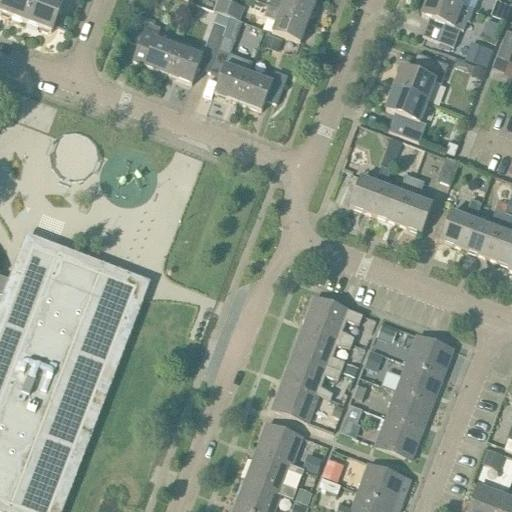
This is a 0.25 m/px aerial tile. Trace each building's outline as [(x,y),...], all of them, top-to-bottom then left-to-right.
[(0,15),(26,25),(35,0),(4,0),(0,11),(0,15)] [(53,0),(35,0),(26,25),(51,34),(63,3),(53,0)] [(277,0),(271,0),(268,8),(309,23),(317,0),(284,0),(283,2),(277,0)] [(422,39),(441,46),(453,50),(460,32),(452,30),(455,22),(469,27),(474,15),(460,10),(460,9),(435,0),(428,0),(421,18),(432,22),(425,39),(422,38),(422,39)] [(435,0),(460,9),(463,0),(435,0)] [(511,0),(495,0),(488,20),(504,26),(511,5),(511,4),(511,0)] [(226,20),(231,6),(218,2),(213,15),(226,20)] [(245,11),(231,6),(226,20),(240,25),(245,11)] [(309,23),(268,8),(264,20),(275,24),(271,36),(300,47),(309,23)] [(144,70),(167,78),(178,50),(179,50),(181,45),(171,41),(169,47),(156,42),(160,30),(148,26),(133,65),(144,69),(144,70)] [(178,50),(167,78),(191,88),(198,71),(208,75),(225,30),(214,26),(201,59),(179,50),(178,50)] [(226,31),(225,30),(208,75),(220,80),(214,96),(237,105),(247,77),(252,65),(242,61),(238,73),(226,68),(235,44),(223,40),(226,31)] [(511,35),(507,33),(502,46),(511,50),(511,35)] [(266,37),(262,49),(278,55),(283,43),(266,37)] [(471,45),(464,63),(487,71),(494,53),(471,45)] [(504,75),(511,53),(511,50),(502,46),(493,71),(504,75)] [(393,92),(427,105),(434,85),(441,87),(448,68),(417,56),(417,57),(420,58),(413,75),(401,71),(393,92)] [(471,76),(470,80),(482,84),(486,72),(474,68),(471,76)] [(247,77),(237,105),(261,114),(265,103),(277,108),(288,79),(276,74),(271,86),(247,77)] [(388,133),(388,134),(418,146),(425,128),(419,125),(427,105),(393,92),(385,113),(397,117),(391,134),(388,133)] [(448,145),(445,155),(453,158),(457,148),(448,145)] [(373,219),(394,164),(385,161),(382,169),(381,168),(375,186),(360,180),(349,209),(373,219)] [(458,166),(446,161),(437,184),(449,188),(458,166)] [(373,219),(397,228),(414,182),(405,178),(398,195),(384,190),(394,164),(373,219)] [(424,185),(414,182),(397,228),(421,237),(432,208),(417,203),(424,185)] [(450,215),(446,225),(439,244),(463,253),(474,224),(475,224),(481,207),(471,203),(465,221),(450,215)] [(463,253),(487,262),(505,216),(495,212),(489,229),(475,224),(474,224),(463,253)] [(511,218),(505,216),(487,262),(511,271),(511,269),(511,238),(507,236),(511,224),(511,218)] [(0,511),(60,511),(147,282),(24,237),(4,292),(0,290),(0,511)] [(163,301),(157,316),(172,321),(178,307),(163,301)] [(339,342),(339,343),(351,347),(353,341),(341,336),(346,324),(358,328),(361,319),(349,315),(349,314),(314,301),(308,316),(312,319),(308,330),(339,342)] [(381,328),(376,340),(391,346),(396,334),(381,328)] [(339,343),(339,342),(308,330),(303,343),(298,342),(293,357),(328,370),(329,369),(339,343)] [(417,340),(406,367),(442,381),(442,380),(438,379),(442,368),(447,368),(452,353),(417,340)] [(370,353),(363,370),(375,375),(382,358),(370,353)] [(291,375),(287,386),(318,398),(330,403),(332,397),(321,391),(325,379),(337,384),(341,374),(329,369),(328,370),(293,357),(287,372),(291,375)] [(346,367),(343,376),(353,380),(357,371),(346,367)] [(436,395),(442,381),(406,367),(396,395),(431,408),(432,408),(428,406),(432,395),(436,395)] [(318,398),(287,386),(283,398),(277,397),(271,412),(308,426),(318,398)] [(366,392),(357,389),(352,402),(362,405),(366,392)] [(426,423),(431,408),(396,395),(385,422),(421,436),(421,435),(417,433),(422,422),(426,423)] [(331,418),(340,421),(344,410),(335,407),(331,418)] [(416,450),(421,436),(385,422),(375,450),(411,463),(411,462),(407,461),(411,450),(416,450)] [(261,457),(291,468),(301,440),(266,427),(265,429),(260,443),(265,446),(261,457)] [(486,453),(481,467),(497,473),(502,459),(486,453)] [(303,473),(291,468),(261,457),(256,470),(250,469),(245,483),(280,497),(280,498),(292,502),(296,492),(283,487),(288,476),(301,479),(303,473)] [(357,497),(396,511),(399,511),(410,484),(368,468),(357,497)] [(333,486),(322,482),(318,490),(337,498),(340,489),(333,486)] [(274,511),(280,498),(280,497),(245,483),(239,498),(244,501),(239,511),(274,511)] [(500,511),(505,498),(478,487),(468,511),(500,511)] [(323,511),(328,500),(318,496),(312,509),(320,511),(323,511)] [(396,511),(357,497),(351,511),(396,511)] [(511,511),(511,500),(505,498),(500,511),(511,511)]
